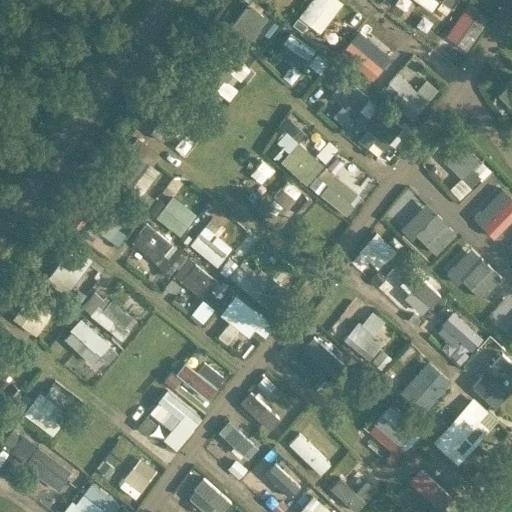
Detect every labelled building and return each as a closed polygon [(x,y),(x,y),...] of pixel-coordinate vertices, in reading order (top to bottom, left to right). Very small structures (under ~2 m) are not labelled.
[(417,0),(431,10),(438,0),(417,0)] [(445,33),(465,48),(488,16),(468,1),(445,33)] [(226,30),(245,45),(267,18),(248,3),(226,30)] [(307,24),(297,17),(292,23),(302,30),(307,24)] [(218,42),(227,49),(235,40),(224,32),(217,41),(218,42)] [(285,43),(280,50),(280,55),(295,65),(308,59),(315,49),(290,32),(283,42),(285,43)] [(219,92),(215,89),(224,78),(228,81),(233,75),(229,72),(231,69),(223,63),(225,60),(215,53),(193,81),(214,98),(219,92)] [(320,70),(327,61),(316,53),(309,62),(320,70)] [(323,76),(332,84),(333,85),(340,77),(338,76),(341,73),(332,65),(323,76)] [(412,119),(428,101),(408,83),(408,82),(397,72),(380,92),(391,101),(391,100),(412,119)] [(511,74),(504,83),(506,86),(498,94),(511,108),(511,74)] [(354,113),(368,95),(346,76),(331,93),(354,113)] [(198,113),(179,97),(151,131),(160,139),(169,128),(179,136),(198,113)] [(378,106),(362,125),(376,137),(372,142),(383,150),(402,127),(378,106)] [(278,141),(269,151),(278,159),(287,150),(289,151),(281,160),(306,183),(323,164),(298,141),(286,130),(277,141),(278,141)] [(143,155),(150,147),(150,146),(138,137),(131,146),(143,155)] [(470,186),(481,175),(473,168),(480,160),(455,137),(447,145),(452,150),(443,160),(470,186)] [(326,138),(316,154),(326,160),(337,145),(326,138)] [(121,179),(140,195),(159,169),(139,155),(121,179)] [(319,193),(328,182),(317,174),(309,185),(319,193)] [(346,214),(355,204),(350,201),(358,193),(336,174),(328,183),(320,193),(346,214)] [(504,204),(511,196),(511,191),(495,175),(485,186),(504,204)] [(264,207),(278,218),(299,191),(285,180),(264,207)] [(387,212),(432,255),(455,231),(410,188),(387,212)] [(82,231),(91,238),(98,230),(109,237),(127,215),(116,207),(124,197),(114,190),(82,231)] [(302,212),(311,201),(301,193),(292,204),(302,212)] [(172,195),(156,216),(180,234),(196,213),(172,195)] [(85,220),(77,215),(72,221),(80,227),(85,220)] [(131,241),(161,266),(159,268),(168,277),(185,256),(176,247),(177,247),(173,243),(173,244),(146,222),(139,230),(140,231),(131,241)] [(217,265),(231,247),(205,225),(190,243),(217,265)] [(192,236),(184,231),(179,238),(187,243),(192,236)] [(376,231),(357,249),(376,268),(394,250),(376,231)] [(74,233),(69,241),(79,248),(85,241),(74,233)] [(470,244),(448,267),(479,297),(501,275),(470,244)] [(93,260),(73,245),(46,280),(67,295),(93,260)] [(223,266),(229,272),(230,273),(238,264),(230,257),(222,266),(223,266)] [(264,284),(253,274),(255,271),(243,260),(229,274),(270,309),(278,300),(280,301),(289,291),(271,276),(264,284)] [(406,261),(382,286),(396,299),(410,284),(430,304),(440,294),(406,261)] [(218,281),(194,263),(188,272),(187,272),(180,280),(196,293),(195,294),(214,308),(222,298),(211,290),(218,281)] [(377,286),(383,280),(376,273),(370,279),(377,286)] [(13,318),(36,334),(59,301),(37,285),(13,318)] [(98,304),(104,297),(94,291),(81,306),(91,313),(90,314),(122,339),(129,330),(124,326),(132,316),(111,299),(103,308),(98,304)] [(250,337),(256,328),(264,335),(273,324),(235,294),(227,304),(226,303),(219,313),(250,337)] [(449,345),(459,337),(469,349),(482,339),(456,307),(433,326),(449,345)] [(408,317),(416,323),(421,317),(414,310),(408,317)] [(72,330),(65,338),(80,352),(91,363),(99,354),(100,353),(108,361),(117,351),(110,344),(81,316),(70,328),(72,330)] [(351,330),(344,338),(369,359),(376,350),(384,340),(360,321),(353,331),(351,330)] [(0,331),(0,330),(0,376),(13,360),(14,350),(8,345),(12,340),(0,331)] [(318,366),(330,375),(344,359),(313,332),(303,345),(322,361),(318,366)] [(459,345),(450,354),(460,364),(469,354),(459,345)] [(382,348),(371,360),(381,369),(392,357),(382,348)] [(494,406),(511,386),(511,361),(502,352),(472,385),(494,406)] [(428,360),(401,390),(424,411),(451,380),(428,360)] [(171,370),(163,379),(173,387),(181,378),(171,370)] [(265,374),(256,384),(267,394),(275,384),(265,374)] [(322,376),(313,386),(320,392),(329,382),(322,376)] [(378,412),(385,396),(365,388),(358,404),(378,412)] [(201,417),(166,389),(158,400),(159,401),(149,412),(174,432),(177,428),(187,436),(193,429),(192,428),(201,417)] [(69,412),(39,390),(24,412),(53,433),(69,412)] [(22,414),(33,398),(24,392),(13,407),(22,414)] [(473,397),(433,440),(457,462),(496,418),(473,397)] [(390,403),(373,423),(401,446),(417,426),(390,403)] [(146,415),(139,425),(147,432),(155,422),(146,415)] [(228,418),(213,433),(245,462),(259,447),(228,418)] [(21,438),(11,430),(2,441),(13,449),(21,438)] [(287,442),(320,473),(331,461),(298,430),(287,442)] [(65,481),(64,480),(71,470),(37,445),(26,460),(35,467),(32,471),(58,490),(65,481)] [(393,466),(401,457),(393,450),(385,459),(393,466)] [(108,451),(104,457),(112,463),(116,457),(108,451)] [(139,454),(117,484),(135,498),(157,468),(139,454)] [(247,468),(237,459),(229,469),(239,477),(247,468)] [(278,459),(265,469),(282,492),(295,482),(278,459)] [(441,507),(450,496),(418,467),(409,477),(441,507)] [(188,491),(211,511),(220,511),(231,500),(202,475),(188,491)] [(340,476),(330,487),(356,511),(377,488),(366,478),(355,490),(340,476)] [(455,481),(448,488),(455,495),(462,487),(455,481)] [(113,511),(121,503),(91,482),(74,504),(84,511),(113,511)] [(333,511),(313,495),(298,511),(333,511)] [(280,498),(271,508),(275,511),(281,511),(288,505),(280,498)]
